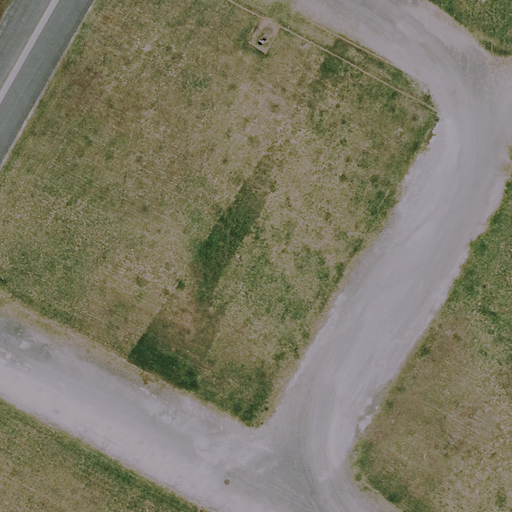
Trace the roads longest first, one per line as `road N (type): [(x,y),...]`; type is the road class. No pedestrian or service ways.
road 1 (track): [(252,476),(511,100)]
road 2 (unknown): [(281,0),(496,123)]
road 3 (track): [(0,131),(82,0)]
